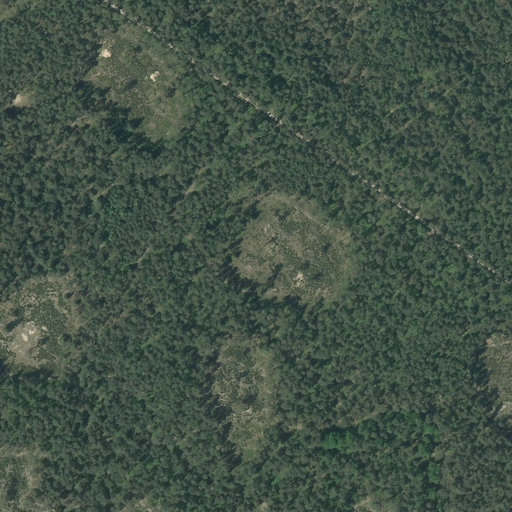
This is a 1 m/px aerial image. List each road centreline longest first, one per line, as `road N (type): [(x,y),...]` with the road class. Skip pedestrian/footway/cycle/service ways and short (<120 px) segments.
road 1 (track): [(109,0),(511,282)]
road 2 (track): [(511,395),(470,393),(346,414),(286,351),(255,299),(231,288),(201,255),(172,211)]
road 3 (track): [(172,211),(69,379)]
road 4 (track): [(172,211),(245,95)]
